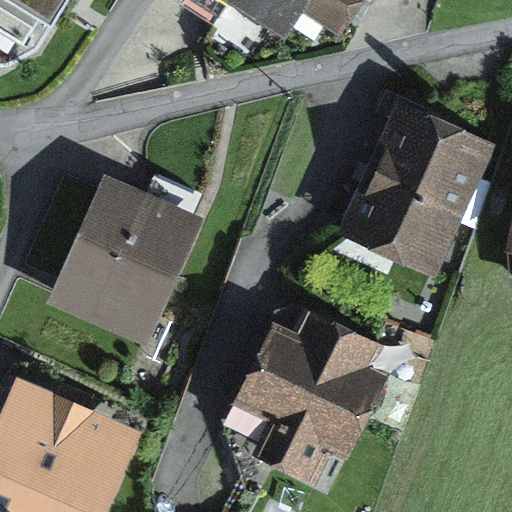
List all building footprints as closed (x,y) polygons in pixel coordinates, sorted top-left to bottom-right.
[(0,0),(0,64),(34,55),(69,0),(0,0)] [(275,27),(237,0),(196,0),(220,17),(210,31),(251,60),(275,27)] [(237,0),(275,27),(285,33),(303,7),(340,32),(361,0),(237,0)] [(400,97),(339,231),(437,275),(498,141),(400,97)] [(106,169),(48,295),(147,341),(206,214),(198,211),(205,195),(159,173),(151,190),(106,169)] [(511,205),(502,246),(511,248),(511,205)] [(386,340),(309,302),(295,329),(271,317),(230,399),(275,421),(260,452),(315,479),(330,448),(348,457),(391,372),(374,363),(386,340)] [(19,368),(0,408),(0,511),(104,511),(144,425),(19,368)]
